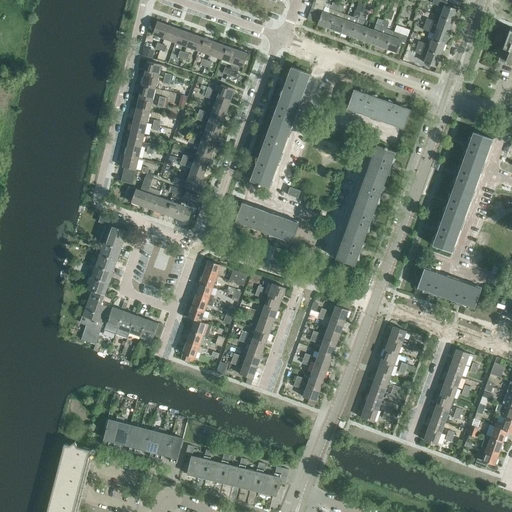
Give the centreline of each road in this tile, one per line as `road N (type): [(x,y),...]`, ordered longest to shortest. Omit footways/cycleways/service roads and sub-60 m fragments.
road 1 (residential): [(146,223),(98,203),(145,0)]
road 2 (residential): [(198,242),(275,35)]
road 3 (tertiary): [(374,303),(448,97)]
road 4 (tertiary): [(302,495),(374,303)]
road 5 (residential): [(448,97),(328,54)]
road 6 (residential): [(173,310),(123,291),(146,223)]
